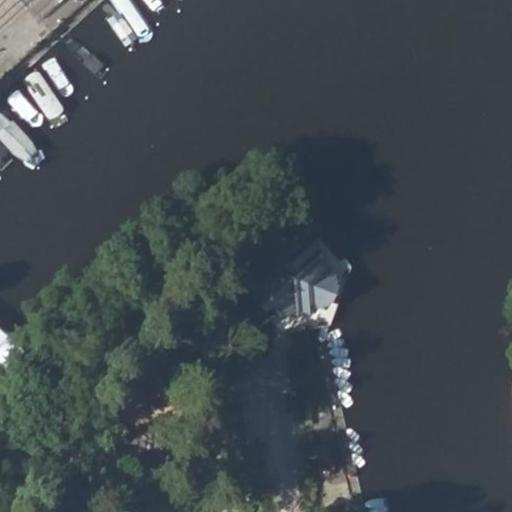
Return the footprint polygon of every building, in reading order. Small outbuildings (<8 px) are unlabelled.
[(35,70),(21,82),(51,118),(65,107),(35,70)] [(0,106),(0,130),(16,149),(28,139),(0,106)] [(225,298),(207,314),(220,332),(237,350),(254,334),(252,332),(277,310),(288,309),(289,315),(296,315),(301,314),(300,305),(314,303),(316,296),(325,299),(332,281),(322,278),(325,270),(318,260),(323,255),(317,247),(311,251),(303,242),(294,243),(293,234),(273,237),(275,247),(267,248),(263,261),(254,258),(251,268),(258,270),(254,282),(230,304),(225,298)] [(0,446),(2,445),(13,438),(6,428),(11,424),(3,412),(0,413),(0,446)] [(240,442),(228,444),(232,475),(244,474),(240,442)]
